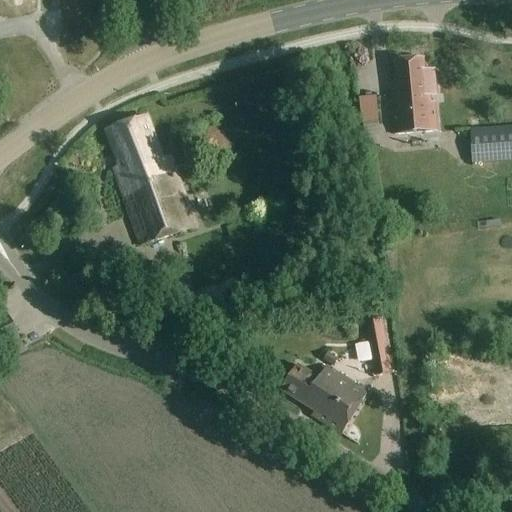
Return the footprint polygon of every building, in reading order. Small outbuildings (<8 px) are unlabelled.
[(433,97),(436,96),(434,70),(425,71),(425,60),(394,62),(397,96),(390,97),(393,135),(436,132),(433,97)] [(141,249),(195,229),(169,159),(163,161),(147,118),(106,133),(119,170),(113,172),(141,249)] [(511,127),(471,130),(472,135),(473,161),(474,165),(511,161),(511,127)] [(190,147),(183,149),(186,159),(193,156),(190,147)] [(0,348),(18,338),(5,315),(0,318),(0,348)] [(36,319),(28,332),(38,338),(46,324),(36,319)] [(375,377),(390,374),(380,319),(365,321),(375,377)] [(334,368),(339,360),(328,353),(323,361),(334,368)] [(320,383),(300,369),(283,395),(315,415),(313,418),(342,437),(368,396),(328,371),(320,383)]
